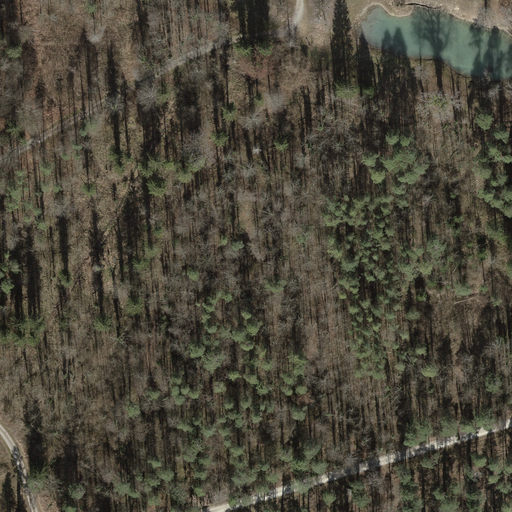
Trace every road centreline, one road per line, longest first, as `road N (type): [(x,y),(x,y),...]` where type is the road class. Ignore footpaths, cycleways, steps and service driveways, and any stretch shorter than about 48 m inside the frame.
road 1 (track): [(0,160),(172,65),(223,43),(288,30)]
road 2 (track): [(511,422),(206,511)]
